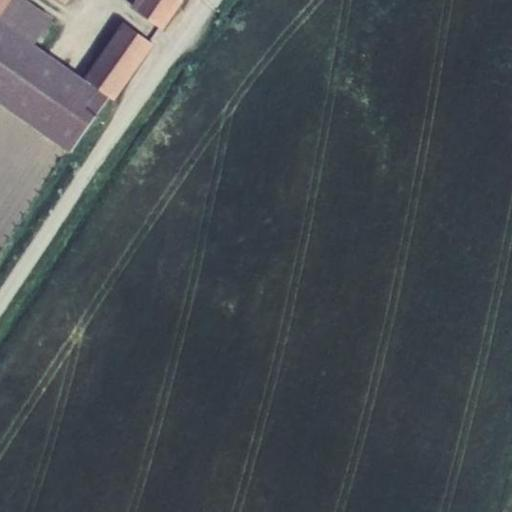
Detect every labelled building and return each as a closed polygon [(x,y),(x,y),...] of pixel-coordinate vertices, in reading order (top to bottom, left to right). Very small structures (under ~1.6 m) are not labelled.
[(0,0),(0,16),(11,0),(0,0)] [(53,20),(23,0),(11,0),(0,16),(0,18),(36,44),(53,20)] [(161,28),(181,0),(60,0),(65,3),(66,0),(143,0),(136,10),(161,28)] [(0,101),(72,152),(109,98),(0,21),(0,101)] [(151,43),(127,25),(87,80),(112,99),(151,43)]
